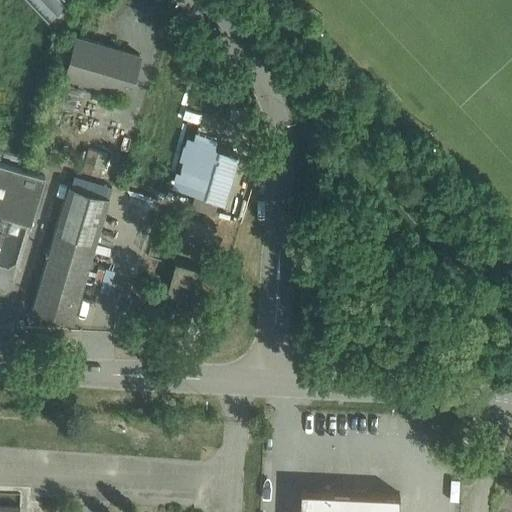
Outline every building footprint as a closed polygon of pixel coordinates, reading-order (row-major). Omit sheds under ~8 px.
[(69,0),(28,0),(48,20),(66,4),(69,0)] [(76,35),(64,73),(130,92),(141,54),(76,35)] [(238,151),(209,143),(195,191),(224,199),(238,151)] [(87,147),(83,167),(101,171),(106,151),(87,147)] [(0,200),(10,165),(0,162),(0,200)] [(10,165),(0,200),(0,287),(5,289),(14,285),(46,176),(10,165)] [(70,183),(56,229),(33,308),(72,319),(109,195),(70,183)] [(149,221),(155,198),(130,191),(123,213),(149,221)] [(207,224),(188,218),(183,236),(202,242),(207,224)] [(204,268),(176,260),(160,316),(188,324),(204,268)] [(301,488),(300,511),(399,511),(401,492),(301,488)]
